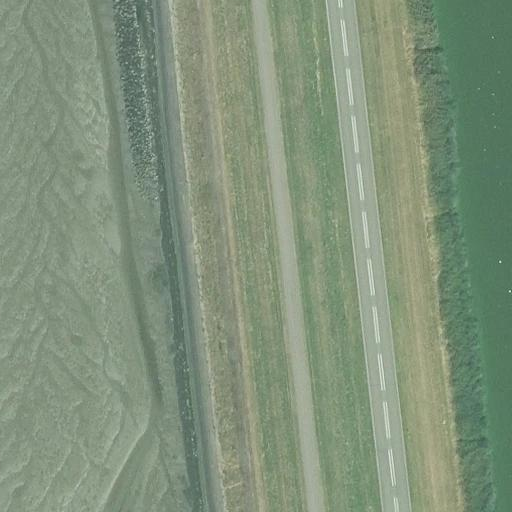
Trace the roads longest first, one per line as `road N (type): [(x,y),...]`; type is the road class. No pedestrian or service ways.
road 1 (unclassified): [(311,511),(255,0)]
road 2 (trunk): [(395,511),(347,0)]
